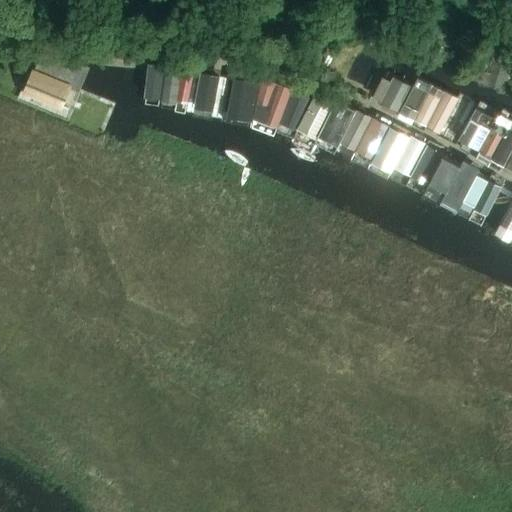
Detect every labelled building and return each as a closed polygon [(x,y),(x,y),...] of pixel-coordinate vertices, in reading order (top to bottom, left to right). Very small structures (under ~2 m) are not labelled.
[(87,71),(42,59),(27,95),(69,113),(87,71)] [(162,107),(162,108),(168,66),(150,63),(147,104),(162,107)] [(495,64),(488,87),(503,91),(509,68),(495,64)] [(176,114),(186,69),(168,66),(162,108),(176,110),(176,114)] [(187,116),(196,71),(195,71),(195,70),(186,69),(176,114),(187,116)] [(222,76),(196,71),(187,116),(212,120),(212,118),(223,120),(223,123),(233,124),(241,79),(237,77),(237,76),(231,75),(231,78),(222,76)] [(373,98),(401,112),(413,87),(394,77),(395,75),(387,71),(373,98)] [(491,75),(481,72),(479,79),(489,82),(491,75)] [(413,87),(401,112),(399,118),(415,126),(435,84),(419,76),(413,87)] [(252,127),(254,128),(263,84),(241,79),(233,124),(252,127)] [(262,131),(280,83),(278,83),(276,88),(263,84),(254,128),(262,131)] [(294,88),(280,83),(262,131),(275,136),(277,132),(278,133),(293,93),(292,92),(294,88)] [(415,126),(426,132),(444,98),(442,98),(446,90),(435,84),(415,126)] [(299,131),(314,97),(313,97),(312,99),(293,93),(278,133),(294,139),(297,130),(299,131)] [(334,107),(314,97),(299,131),(318,138),(334,107)] [(444,98),(426,132),(438,138),(439,135),(442,137),(462,100),(460,99),(457,103),(444,98)] [(328,148),(348,110),(346,109),(345,112),(334,107),(318,138),(319,138),(314,147),(325,153),(328,148)] [(481,152),(500,116),(499,116),(497,119),(478,109),(459,144),(478,154),(480,152),(481,152)] [(351,162),(353,163),(375,120),(373,118),(374,118),(358,110),(356,114),(348,110),(328,148),(352,159),(351,162)] [(481,152),(494,159),(511,125),(511,124),(511,123),(500,116),(481,152)] [(353,163),(369,171),(392,128),(375,120),(353,163)] [(506,165),(511,153),(511,125),(494,159),(506,165)] [(369,171),(397,185),(421,142),(392,128),(369,171)] [(397,185),(405,189),(429,146),(421,142),(397,185)] [(423,198),(446,155),(429,146),(405,189),(423,198)] [(423,198),(440,207),(461,170),(460,169),(463,163),(446,155),(423,198)] [(457,215),(479,176),(477,174),(476,177),(461,170),(440,207),(457,215)] [(457,215),(469,221),(490,181),(479,176),(457,215)] [(469,221),(482,227),(505,186),(502,184),(501,186),(490,181),(469,221)] [(511,207),(497,235),(510,241),(511,238),(511,207)]
